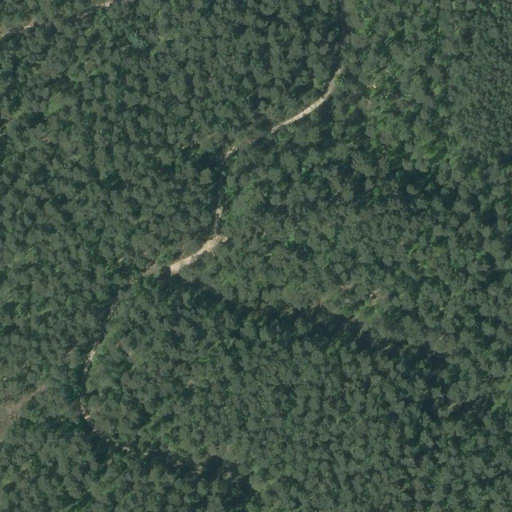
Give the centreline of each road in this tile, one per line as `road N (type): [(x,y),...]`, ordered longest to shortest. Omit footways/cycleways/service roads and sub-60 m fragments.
road 1 (track): [(245,511),(245,498),(228,478),(101,445),(71,410),(77,375),(116,294),(176,271),(216,233),(223,174),(242,152),(334,89),(340,0)]
road 2 (track): [(119,0),(0,39)]
